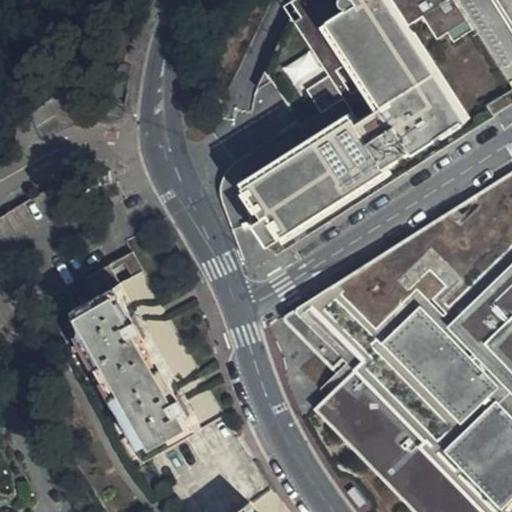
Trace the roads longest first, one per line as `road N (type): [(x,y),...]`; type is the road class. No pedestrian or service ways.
road 1 (residential): [(182,0),(165,64),(165,135),(236,308)]
road 2 (unclassified): [(236,308),(280,289),(511,139)]
road 3 (residential): [(236,308),(273,414),(331,511)]
